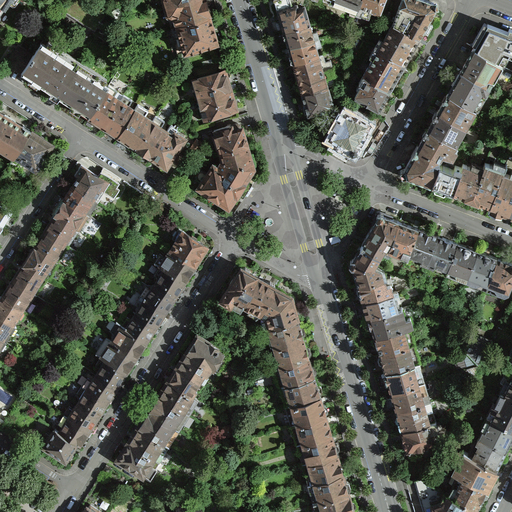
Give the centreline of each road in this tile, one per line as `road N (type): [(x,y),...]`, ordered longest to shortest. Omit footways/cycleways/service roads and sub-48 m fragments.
road 1 (residential): [(74,488),(236,238)]
road 2 (secondary): [(390,511),(318,268)]
road 3 (residential): [(367,179),(470,0)]
road 4 (residential): [(79,135),(236,238)]
road 5 (residential): [(511,240),(367,179)]
road 6 (secondary): [(283,149),(239,0)]
road 7 (residential): [(0,261),(79,135)]
road 8 (secondary): [(318,268),(283,149)]
